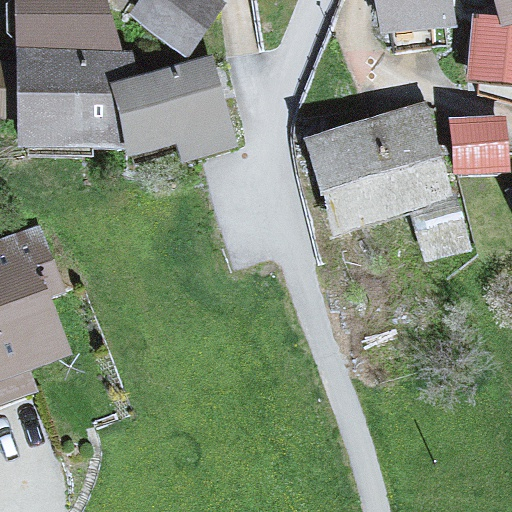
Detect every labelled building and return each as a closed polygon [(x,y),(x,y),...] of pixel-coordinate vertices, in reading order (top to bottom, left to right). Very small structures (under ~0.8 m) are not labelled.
[(26,0),(28,150),(106,150),(194,162),(228,154),(210,73),(142,86),(107,0),(26,0)] [(223,17),(198,0),(158,0),(143,24),(194,59),(223,17)] [(439,0),(378,0),(385,39),(445,28),(439,0)] [(511,0),(499,0),(505,29),(511,27),(511,0)] [(0,47),(0,99),(12,100),(13,48),(0,47)] [(421,123),(315,156),(342,243),(448,209),(421,123)] [(499,133),(454,134),(455,176),(500,175),(499,133)] [(24,249),(0,257),(0,394),(67,371),(24,249)]
